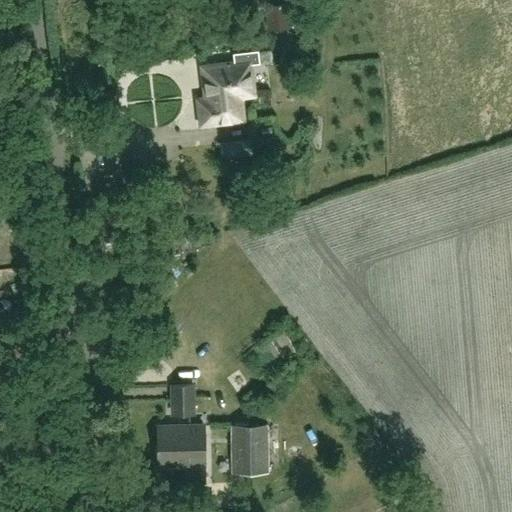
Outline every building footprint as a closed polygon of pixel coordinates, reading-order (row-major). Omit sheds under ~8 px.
[(291,27),(289,3),(266,5),(268,29),(291,27)] [(242,118),(239,99),(257,97),(253,64),(259,63),(258,51),(233,54),(234,64),(203,68),(207,100),(199,101),(202,124),(242,118)] [(172,414),(193,414),(193,385),(172,385),(172,414)] [(268,472),(268,434),(267,424),(231,425),(232,473),(268,472)] [(159,466),(204,465),(203,426),(158,427),(159,466)] [(195,494),(195,497),(195,511),(213,511),(213,494),(195,494)]
